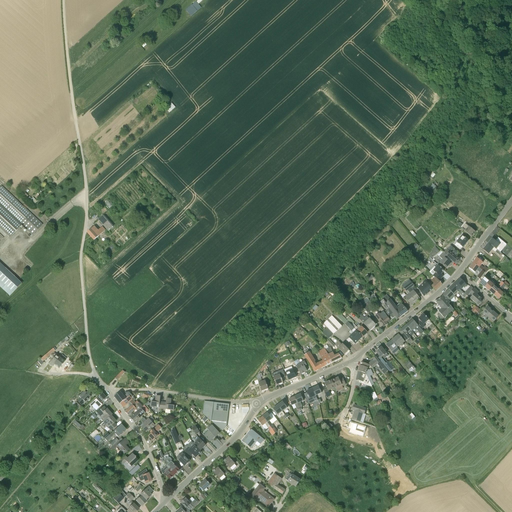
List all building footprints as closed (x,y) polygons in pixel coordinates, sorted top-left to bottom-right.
[(185,10),(191,17),(201,8),(198,5),(203,0),(198,0),(196,2),(192,5),(185,10)] [(165,110),(169,114),(176,107),(173,103),(165,110)] [(33,235),(42,225),(1,186),(0,187),(0,204),(21,225),(33,235)] [(0,228),(10,237),(21,225),(0,204),(0,228)] [(108,231),(113,227),(108,222),(104,226),(108,231)] [(464,227),(463,227),(466,230),(465,231),(465,232),(471,237),(475,232),(466,224),(464,227)] [(102,227),(98,231),(94,227),(88,233),(94,240),(105,231),(102,227)] [(463,247),(468,241),(462,235),(456,242),(457,243),(455,245),(460,250),(462,247),(463,247)] [(492,239),(489,243),(496,249),(497,250),(499,247),(503,250),(507,245),(501,240),(498,243),(495,241),(492,239)] [(489,243),(483,250),(489,254),(492,250),(492,249),(495,252),(499,255),(501,253),(500,253),(497,250),(496,249),(489,243)] [(428,255),(431,259),(439,252),(436,249),(437,249),(435,247),(432,250),(433,251),(428,255)] [(448,249),(444,253),(446,255),(447,256),(448,257),(451,261),(453,262),(456,264),(457,263),(459,261),(460,260),(456,257),(459,253),(454,248),(451,251),(448,249)] [(443,260),(440,263),(446,268),(449,266),(450,266),(452,264),(445,258),(443,260)] [(477,258),(473,263),(485,272),(487,270),(481,266),(483,263),(477,258)] [(0,263),(0,286),(10,296),(21,284),(0,263)] [(473,263),(469,268),(475,273),(477,271),(480,273),(477,277),(480,279),(483,275),(485,272),(473,263)] [(431,270),(429,272),(435,277),(439,281),(443,276),(441,274),(444,271),(438,265),(438,266),(437,265),(436,265),(435,266),(435,267),(436,268),(433,271),(432,270),(431,270)] [(494,273),(490,277),(495,282),(498,279),(494,273)] [(435,277),(431,281),(434,284),(431,287),(435,291),(442,284),(439,281),(435,277)] [(485,287),(490,281),(485,277),(480,283),(485,287)] [(461,279),(455,285),(460,291),(460,290),(464,287),(465,288),(467,286),(466,285),(461,279)] [(490,281),(485,287),(489,291),(494,286),(496,283),(491,279),(490,281)] [(420,286),(417,289),(420,292),(424,296),(432,289),(424,281),(419,285),(420,286)] [(489,291),(494,295),(499,290),(504,284),(502,282),(497,288),(494,286),(489,291)] [(412,283),(404,289),(406,292),(407,291),(409,295),(408,295),(409,296),(406,298),(411,306),(417,301),(416,300),(419,298),(414,291),(416,289),(412,283)] [(504,294),(501,291),(506,286),(504,284),(499,290),(494,295),(499,300),(504,294)] [(455,296),(458,293),(460,295),(464,298),(466,295),(464,293),(460,290),(460,291),(455,285),(449,290),(455,296)] [(470,293),(467,296),(477,304),(479,305),(481,302),(480,301),(481,299),(477,295),(479,293),(474,288),(473,289),(470,293)] [(454,296),(455,296),(449,290),(443,296),(450,302),(455,296),(454,296)] [(443,296),(436,302),(440,306),(442,309),(439,312),(440,313),(438,315),(442,320),(444,318),(454,310),(449,304),(449,303),(450,303),(443,296)] [(367,297),(359,303),(362,306),(368,314),(372,310),(366,303),(369,300),(367,297)] [(383,300),(380,302),(383,305),(386,310),(385,311),(389,316),(387,317),(390,321),(395,317),(389,308),(390,308),(390,307),(386,302),(386,303),(383,299),(383,300)] [(386,302),(390,307),(390,308),(389,308),(395,317),(397,320),(408,311),(401,302),(396,307),(394,304),(390,299),(386,302)] [(493,322),(495,320),(499,316),(488,307),(483,313),(493,322)] [(375,316),(384,327),(388,324),(387,323),(390,321),(387,317),(389,316),(385,311),(383,312),(380,314),(379,313),(375,316)] [(352,335),(358,342),(362,337),(357,331),(351,325),(347,320),(339,313),(336,316),(345,324),(344,325),(353,334),(352,335)] [(429,320),(424,314),(418,319),(420,321),(417,324),(422,329),(425,326),(424,324),(429,320)] [(327,328),(333,335),(342,326),(332,316),(323,324),(327,328)] [(361,321),(370,330),(375,325),(366,316),(361,321)] [(407,325),(413,332),(414,332),(416,330),(420,335),(421,334),(424,332),(413,320),(407,325)] [(407,341),(410,338),(409,337),(414,334),(413,332),(407,325),(399,332),(407,341)] [(361,327),(359,329),(357,331),(362,337),(367,333),(361,327)] [(355,345),(358,342),(352,335),(347,340),(349,343),(351,340),(353,343),(354,344),(355,345)] [(398,335),(391,341),(397,347),(400,345),(402,347),(404,345),(403,344),(405,342),(398,335)] [(329,340),(327,342),(333,348),(335,346),(329,340)] [(391,341),(387,344),(386,345),(394,354),(399,350),(397,347),(391,341)] [(350,351),(343,345),(342,346),(338,342),(335,345),(345,356),(346,356),(345,355),(347,353),(348,353),(350,351)] [(326,349),(332,363),(342,358),(338,354),(336,351),(333,353),(333,352),(330,347),(326,349)] [(381,347),(376,352),(380,357),(378,359),(389,371),(393,367),(388,361),(387,362),(384,358),(388,355),(381,347)] [(50,351),(45,355),(47,357),(50,355),(54,352),(55,351),(53,348),(50,351)] [(316,365),(314,362),(315,361),(306,348),(301,351),(314,372),(318,370),(321,368),(319,363),(316,365)] [(321,368),(332,363),(326,349),(325,350),(325,349),(319,352),(321,356),(323,361),(319,363),(321,368)] [(54,357),(49,363),(52,367),(54,364),(59,357),(53,352),(50,355),(54,357)] [(43,361),(47,357),(45,355),(43,357),(40,359),(37,361),(41,365),(44,363),(43,361)] [(59,357),(54,364),(59,369),(64,362),(67,359),(62,355),(59,357)] [(368,365),(369,365),(372,369),(376,365),(378,368),(382,364),(376,357),(373,359),(373,360),(370,362),(368,364),(368,365)] [(294,362),(296,366),(301,375),(307,371),(305,366),(307,365),(305,361),(300,364),(298,359),(294,362)] [(359,371),(358,372),(366,374),(372,386),(374,384),(370,376),(373,375),(371,369),(369,370),(367,369),(369,365),(368,365),(368,364),(362,362),(360,366),(359,371)] [(410,363),(405,367),(412,375),(417,371),(410,363)] [(388,371),(382,364),(378,368),(384,374),(388,371)] [(284,370),(289,381),(296,378),(292,367),(284,370)] [(125,372),(123,371),(123,370),(115,379),(117,381),(125,372)] [(273,377),(276,385),(283,383),(282,379),(286,377),(283,370),(279,371),(280,375),(273,377)] [(358,372),(356,379),(363,381),(362,383),(362,384),(372,387),(372,386),(366,374),(358,372)] [(262,382),(261,377),(262,376),(261,373),(259,374),(256,377),(262,391),(268,389),(265,381),(262,382)] [(335,388),(341,385),(342,386),(346,385),(343,378),(339,380),(338,378),(332,381),(335,388)] [(327,389),(324,391),(327,397),(331,396),(328,391),(335,388),(332,381),(332,380),(325,384),(327,389)] [(319,386),(313,389),(316,396),(322,393),(319,386)] [(317,400),(316,396),(313,389),(306,392),(307,393),(304,394),(308,404),(317,400)] [(80,397),(77,401),(82,405),(85,402),(92,395),(88,391),(86,393),(84,391),(81,395),(80,395),(79,396),(80,397)] [(121,392),(115,397),(120,404),(126,399),(129,397),(127,395),(126,394),(123,396),(121,393),(121,392)] [(101,393),(89,405),(91,407),(95,404),(99,408),(102,405),(100,403),(106,398),(101,393)] [(301,394),(295,397),(297,403),(300,411),(302,410),(301,407),(302,407),(300,402),(304,401),(301,394)] [(126,399),(120,404),(123,407),(127,404),(129,402),(133,400),(130,397),(132,395),(131,395),(130,395),(129,397),(126,399)] [(158,409),(162,409),(163,402),(160,402),(161,396),(156,396),(155,403),(151,402),(150,406),(158,407),(158,409)] [(300,410),(297,403),(295,397),(289,399),(291,406),(295,404),(297,409),(298,411),(300,410)] [(163,403),(162,409),(174,410),(175,406),(170,405),(171,399),(167,398),(166,403),(163,402),(163,403)] [(125,412),(128,416),(136,408),(135,407),(139,403),(137,401),(136,402),(136,403),(134,401),(133,400),(129,402),(133,405),(125,412)] [(222,431),(226,427),(229,404),(204,401),(203,414),(222,431)] [(283,402),(278,405),(282,411),(287,408),(283,402)] [(139,403),(135,407),(136,408),(137,409),(138,411),(141,408),(143,407),(141,405),(139,403)] [(278,405),(273,409),(277,415),(282,411),(278,405)] [(352,418),(352,420),(360,423),(363,414),(364,414),(366,409),(354,405),(353,411),(354,411),(352,418)] [(138,411),(135,413),(140,418),(148,411),(144,406),(143,407),(141,408),(138,411)] [(110,416),(111,416),(112,415),(106,409),(104,411),(102,408),(104,407),(103,407),(97,413),(104,421),(110,416)] [(135,413),(130,418),(134,423),(140,418),(135,413)] [(268,413),(263,417),(272,429),(275,433),(277,431),(272,424),(270,421),(272,419),(269,415),(268,413)] [(103,422),(101,424),(104,427),(106,426),(110,431),(116,426),(114,423),(116,421),(112,417),(111,416),(110,416),(104,421),(103,422)] [(263,417),(258,420),(262,426),(265,424),(268,428),(270,431),(272,429),(263,417)] [(148,418),(141,426),(146,433),(154,424),(148,418)] [(351,423),(349,429),(357,431),(363,432),(364,427),(359,426),(360,423),(352,420),(351,423)] [(121,425),(114,430),(109,435),(105,439),(107,441),(115,433),(118,436),(125,430),(121,425)] [(158,425),(154,429),(150,432),(152,434),(149,436),(153,441),(160,434),(158,432),(162,428),(158,425)] [(204,436),(210,441),(213,438),(212,437),(213,435),(215,437),(219,434),(212,426),(208,430),(209,431),(204,436)] [(174,428),(170,432),(176,444),(181,442),(180,441),(178,437),(174,428)] [(250,435),(244,442),(251,448),(255,444),(257,441),(261,444),(264,440),(252,431),(252,430),(251,431),(248,434),(250,435)] [(112,446),(108,450),(111,453),(114,449),(117,447),(120,450),(121,450),(124,453),(128,450),(125,446),(128,443),(125,438),(123,440),(120,443),(118,441),(112,446)] [(110,444),(112,446),(118,441),(116,438),(110,444)] [(193,443),(200,451),(206,445),(199,438),(193,443)] [(188,446),(184,450),(186,453),(190,456),(192,454),(196,457),(201,452),(200,451),(193,443),(192,442),(188,446)] [(178,457),(177,458),(185,466),(190,461),(188,458),(189,457),(186,454),(184,455),(182,453),(178,457)] [(135,457),(132,454),(127,458),(125,456),(119,461),(122,465),(126,461),(131,467),(138,461),(135,457)] [(229,457),(224,462),(230,469),(230,468),(234,464),(235,464),(229,457)] [(167,459),(164,460),(167,465),(168,467),(175,475),(176,474),(177,473),(178,473),(179,472),(179,471),(180,471),(178,469),(180,467),(176,463),(175,465),(173,463),(172,461),(170,458),(169,458),(167,459)] [(166,477),(167,476),(170,479),(171,479),(172,479),(173,477),(175,475),(168,467),(167,465),(161,471),(166,477)] [(218,468),(213,472),(219,479),(224,475),(218,468)] [(146,470),(138,475),(139,477),(140,481),(143,480),(144,479),(145,483),(151,481),(148,473),(147,473),(146,470)] [(289,474),(285,479),(288,481),(288,482),(296,487),(301,480),(293,475),(292,476),(289,474)] [(278,476),(271,486),(283,494),(285,490),(278,485),(282,479),(278,476)] [(206,480),(199,486),(204,491),(210,485),(206,480)] [(260,484),(259,485),(257,483),(254,487),(256,488),(251,495),(256,499),(257,497),(268,506),(273,500),(270,497),(271,496),(266,492),(267,491),(266,490),(265,491),(263,489),(264,487),(260,484)] [(146,500),(151,495),(150,494),(153,491),(148,486),(140,494),(141,496),(146,500)] [(126,496),(121,490),(112,498),(118,504),(126,496)] [(146,500),(141,496),(135,501),(141,507),(147,501),(146,500)] [(185,498),(180,502),(185,507),(183,509),(184,510),(185,511),(189,511),(192,508),(194,506),(198,503),(196,500),(195,500),(192,503),(189,500),(188,501),(185,498)] [(135,511),(139,509),(131,501),(129,503),(131,505),(128,508),(132,511),(135,511)] [(250,511),(260,511),(252,505),(251,505),(247,501),(243,506),(247,509),(250,511)]
